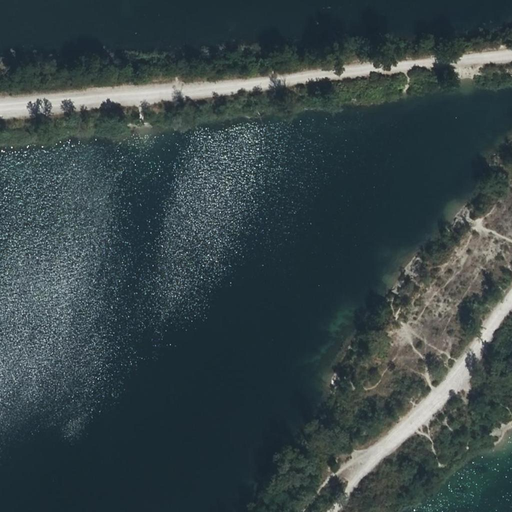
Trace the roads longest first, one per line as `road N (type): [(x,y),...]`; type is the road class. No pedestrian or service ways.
road 1 (track): [(511,53),(0,106)]
road 2 (track): [(330,511),(470,356),(511,297)]
